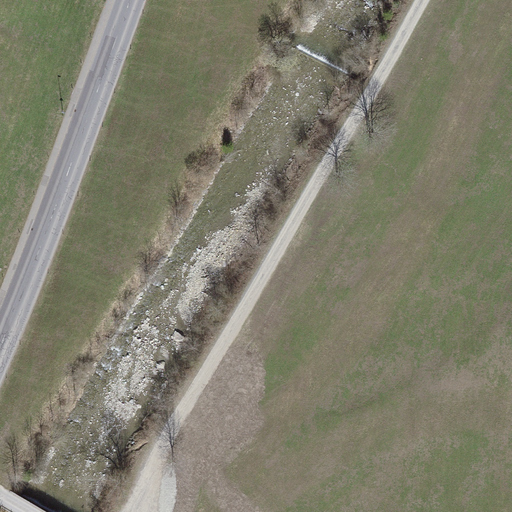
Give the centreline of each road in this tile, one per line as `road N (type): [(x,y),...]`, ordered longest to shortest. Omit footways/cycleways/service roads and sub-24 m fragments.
road 1 (track): [(431,0),(178,417),(131,511)]
road 2 (secondary): [(133,0),(0,341)]
